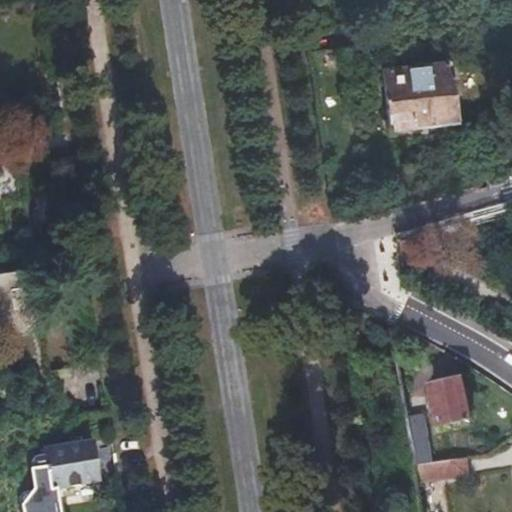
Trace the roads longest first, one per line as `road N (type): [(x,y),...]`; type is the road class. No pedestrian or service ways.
road 1 (residential): [(173,0),(215,264)]
road 2 (residential): [(215,264),(253,511)]
road 3 (residential): [(293,250),(511,370)]
road 4 (residential): [(511,191),(293,250)]
